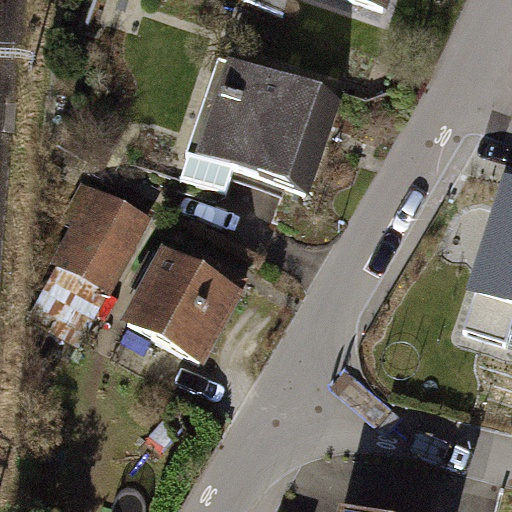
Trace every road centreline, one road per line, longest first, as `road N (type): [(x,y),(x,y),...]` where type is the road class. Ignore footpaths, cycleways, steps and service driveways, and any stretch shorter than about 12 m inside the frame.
road 1 (residential): [(451,105),(282,401)]
road 2 (residential): [(511,461),(282,401)]
road 3 (residential): [(282,401),(217,511)]
